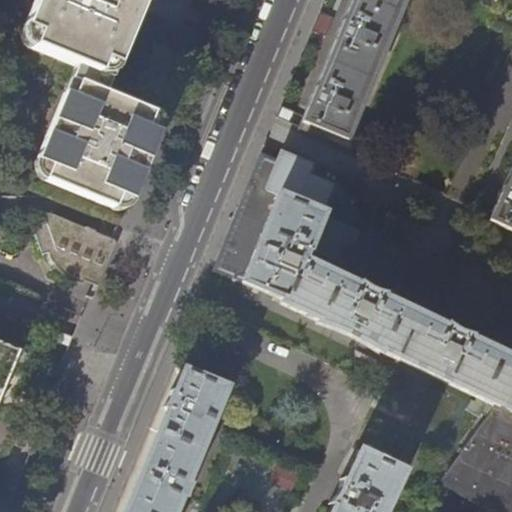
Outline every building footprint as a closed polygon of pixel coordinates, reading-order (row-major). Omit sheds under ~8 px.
[(43,179),(111,208),(117,195),(130,200),(158,132),(145,127),(150,114),(101,94),(108,78),(139,0),(34,0),(23,29),(35,35),(30,47),(75,65),(36,161),(49,166),(43,179)] [(402,0),(351,0),(333,45),(309,104),(301,122),(345,142),(402,0)] [(202,33),(183,25),(165,69),(184,77),(202,33)] [(35,35),(23,29),(22,31),(22,33),(22,35),(22,38),(23,40),(25,42),(26,44),(28,45),(30,47),(35,35)] [(152,115),(150,114),(145,127),(158,132),(158,131),(159,129),(159,126),(158,123),(157,121),(156,119),(154,117),(152,115)] [(442,330),(378,300),(379,298),(355,287),(354,288),(301,264),(306,254),(304,254),(332,186),(306,175),(310,165),(280,151),(275,161),(260,155),(212,271),(279,301),(277,306),(313,323),(312,325),(329,332),(354,343),(374,354),(375,352),(493,407),(488,416),(487,415),(436,482),(448,491),(454,496),(463,501),(473,507),(482,511),(485,511),(511,511),(511,362),(466,341),(467,339),(443,328),(442,330)] [(41,178),(43,179),(49,166),(36,161),(36,163),(35,166),(36,169),(36,172),(37,174),(39,176),(41,178)] [(511,166),(488,220),(511,230),(511,166)] [(117,195),(111,208),(114,208),(117,209),(119,208),(122,208),(124,206),(126,205),(128,203),(130,200),(117,195)] [(47,212),(42,223),(55,245),(47,248),(49,258),(53,266),(56,270),(60,274),(64,278),(69,281),(79,285),(84,283),(97,288),(105,269),(114,247),(113,242),(112,240),(47,212)] [(0,511),(0,392),(17,350),(0,342),(0,511)] [(173,511),(180,496),(185,498),(191,484),(186,482),(225,389),(173,366),(168,378),(119,496),(112,511),(173,511)] [(381,511),(401,472),(357,451),(342,483),(340,483),(329,506),(331,507),(328,511),(381,511)]
